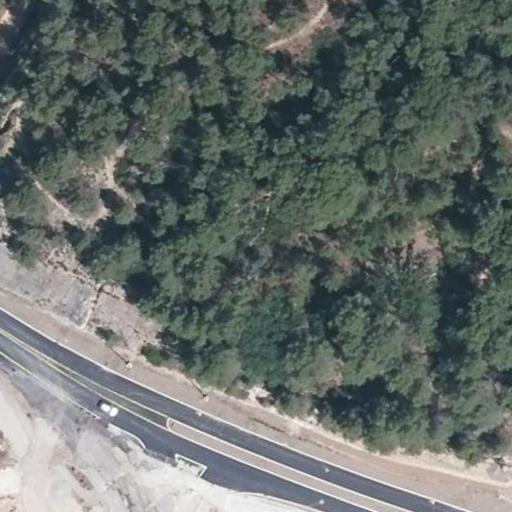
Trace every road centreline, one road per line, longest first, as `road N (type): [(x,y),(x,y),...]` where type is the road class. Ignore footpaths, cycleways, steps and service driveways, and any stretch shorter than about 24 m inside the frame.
road 1 (secondary): [(444,511),(133,395),(0,320)]
road 2 (secondary): [(0,341),(130,414),(381,511)]
